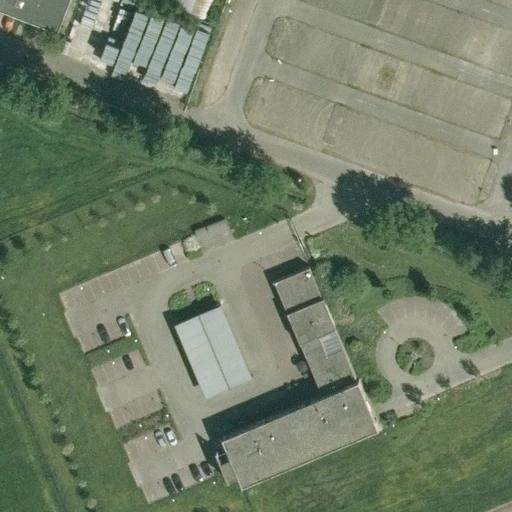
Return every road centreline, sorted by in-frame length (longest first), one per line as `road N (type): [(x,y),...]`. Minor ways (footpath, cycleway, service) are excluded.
road 1 (unclassified): [(216,127),(0,46)]
road 2 (unclassified): [(485,225),(348,176)]
road 3 (unclassified): [(216,127),(348,176)]
road 4 (unclassified): [(264,0),(216,127)]
